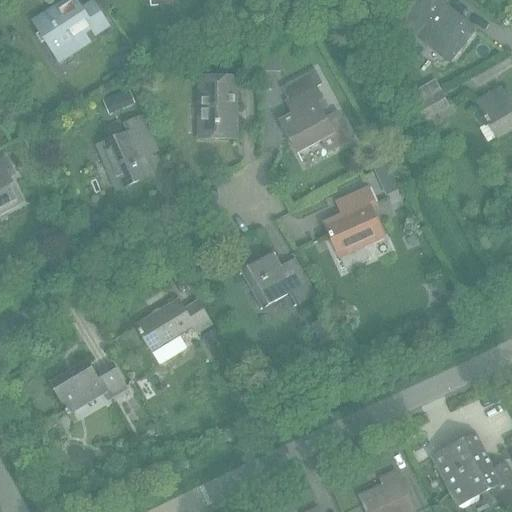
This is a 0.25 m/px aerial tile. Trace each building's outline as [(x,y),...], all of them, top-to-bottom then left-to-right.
[(72,0),(35,24),(53,53),(59,62),(90,43),(84,33),(91,29),(95,35),(108,26),(92,1),(81,8),(75,0),(72,0)] [(430,38),(454,57),(475,30),(437,0),(417,0),(408,11),(424,24),(415,35),(426,44),(430,38)] [(18,110),(0,76),(0,110),(2,110),(6,117),(18,110)] [(236,139),(237,78),(199,77),(199,139),(236,139)] [(297,154),(333,134),(320,111),(327,107),(316,87),(293,100),(300,112),(280,123),(297,154)] [(496,137),(511,128),(511,108),(501,89),(488,96),(490,101),(479,107),(496,137)] [(424,119),(448,106),(441,93),(417,106),(424,119)] [(140,153),(154,147),(142,118),(125,125),(129,133),(98,147),(117,190),(150,176),(140,153)] [(0,161),(0,213),(22,203),(8,176),(14,174),(6,158),(0,161)] [(340,256),(383,237),(370,208),(375,205),(368,188),(342,200),(348,214),(325,224),(340,256)] [(298,305),(314,295),(298,268),(284,276),(272,255),(243,272),(264,308),(291,293),(298,305)] [(197,332),(210,324),(197,302),(183,310),(177,299),(134,326),(151,353),(194,327),(197,332)] [(324,341),(314,347),(320,358),(342,346),(326,317),(315,324),(324,341)] [(128,388),(126,385),(113,364),(95,375),(87,363),(51,385),(69,414),(104,393),(108,400),(128,388)] [(499,502),(511,495),(511,479),(504,463),(492,470),(474,435),(432,456),(458,507),(492,489),(499,502)] [(366,511),(412,511),(394,472),(380,479),(385,489),(361,500),(366,511)]
